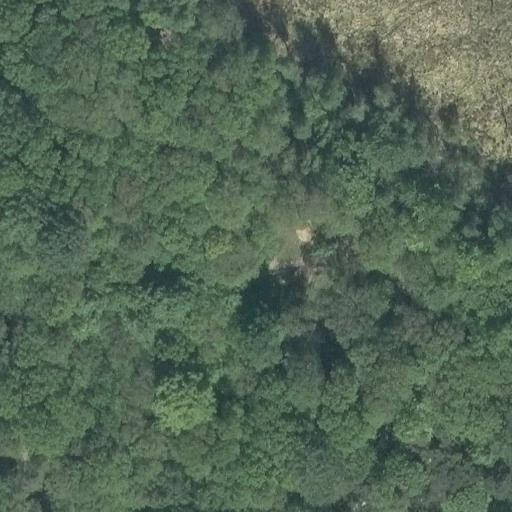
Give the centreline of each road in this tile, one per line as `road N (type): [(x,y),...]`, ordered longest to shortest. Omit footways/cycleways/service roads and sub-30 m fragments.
road 1 (track): [(37,462),(172,383),(511,307)]
road 2 (track): [(0,293),(57,286),(96,261),(236,277)]
road 3 (track): [(73,511),(0,416)]
